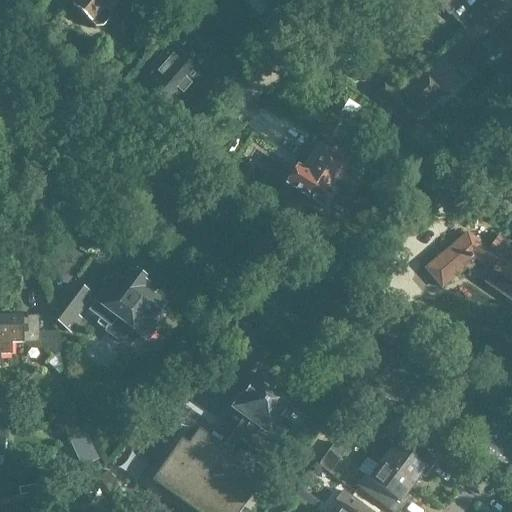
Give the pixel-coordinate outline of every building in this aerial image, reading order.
[(49,0),(69,15),(73,10),(88,23),(89,21),(95,27),(104,26),(110,19),(109,13),(118,0),(49,0)] [(449,14),(456,22),(465,32),(497,3),(494,0),(434,0),(448,15),(449,14)] [(511,59),(511,23),(495,41),(490,35),(464,62),(485,83),(510,58),(511,59)] [(186,58),(195,48),(173,29),(164,39),(186,58)] [(438,84),(464,65),(453,50),(446,56),(440,48),(422,61),(438,84)] [(154,71),(156,73),(146,85),(172,108),(190,87),(192,88),(203,76),(175,52),(166,63),(163,61),(160,60),(156,62),(154,64),(153,68),(154,71)] [(421,116),(443,96),(422,73),(401,93),(421,116)] [(371,97),(387,113),(389,111),(410,132),(422,120),(385,84),(371,97)] [(298,170),(287,187),(290,188),(284,197),(299,207),(305,198),(323,209),(333,195),(342,201),(351,186),(337,177),(344,167),(343,166),(347,160),(339,155),(335,161),(318,150),(312,159),(317,162),(308,177),(298,170)] [(493,270),(485,282),(511,300),(511,243),(500,235),(490,250),(466,233),(424,267),(440,287),(476,258),(493,270)] [(146,286),(129,273),(122,283),(114,277),(88,311),(101,321),(107,312),(114,317),(104,332),(120,344),(131,330),(147,341),(157,327),(151,322),(163,306),(143,290),(146,286)] [(58,318),(53,324),(70,336),(79,323),(76,321),(89,303),(70,289),(52,313),(58,318)] [(0,356),(11,356),(11,344),(39,344),(38,316),(0,316),(0,356)] [(73,352),(90,358),(94,346),(97,348),(102,333),(82,327),(73,352)] [(59,377),(64,371),(60,351),(53,358),(46,365),(59,377)] [(292,400),(258,374),(230,411),(241,419),(220,449),(195,432),(185,446),(178,442),(148,483),(188,511),(238,511),(262,479),(227,455),(237,441),(261,459),(275,438),(279,441),(291,425),(280,417),(292,400)] [(183,401),(176,422),(194,428),(201,407),(183,401)] [(0,455),(3,427),(9,406),(0,403),(0,455)] [(393,447),(381,462),(413,486),(424,470),(428,473),(437,462),(396,432),(388,443),(393,447)] [(340,459),(328,451),(317,465),(329,474),(340,459)] [(413,486),(381,462),(369,479),(364,475),(356,487),(389,511),(399,511),(405,505),(401,502),(413,486)] [(105,495),(115,488),(105,475),(96,482),(105,495)] [(36,485),(18,488),(19,495),(37,493),(36,485)] [(339,506),(333,511),(367,511),(341,492),(334,502),(339,506)]
